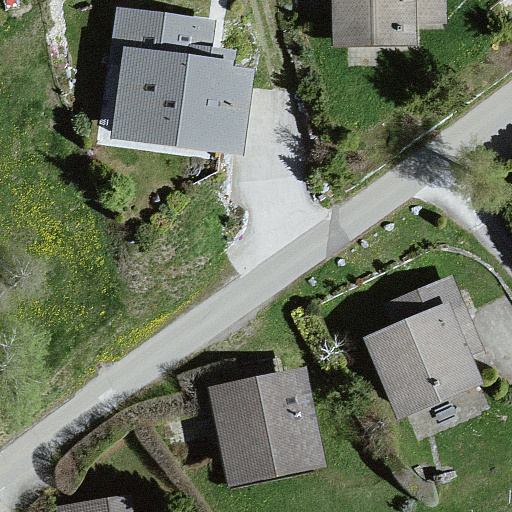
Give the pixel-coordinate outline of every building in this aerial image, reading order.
[(445,0),(332,0),(331,45),(420,48),(420,28),(445,29),(445,0)] [(219,16),(116,3),(108,60),(123,62),(115,133),(246,149),(256,65),(213,60),(219,16)] [(481,383),(447,300),(358,337),(392,420),(481,383)] [(327,466),(305,365),(205,386),(226,487),(327,466)] [(134,511),(132,494),(50,504),(50,511),(134,511)]
